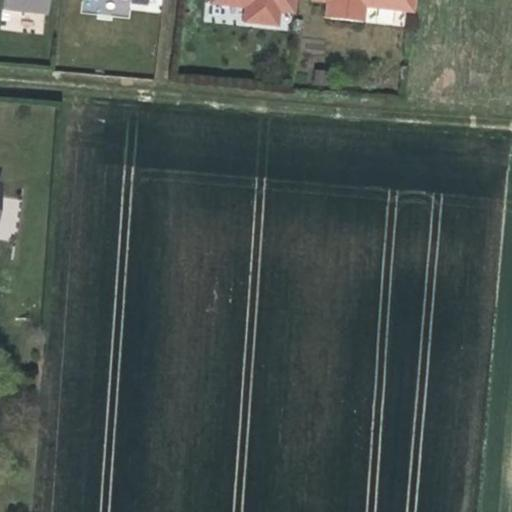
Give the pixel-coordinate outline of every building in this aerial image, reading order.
[(4,0),(4,9),(45,14),(46,0),(4,0)] [(295,12),(296,0),(209,0),(209,3),(245,7),(243,22),(277,26),(278,10),(295,12)] [(327,0),(327,4),(325,19),(364,22),(365,7),(379,8),(393,10),(395,10),(395,0),(327,0)] [(415,0),(395,0),(395,10),(414,12),(415,0)] [(391,24),(393,10),(379,8),(377,23),(391,24)] [(313,82),(324,84),(325,73),(315,72),(313,82)]
